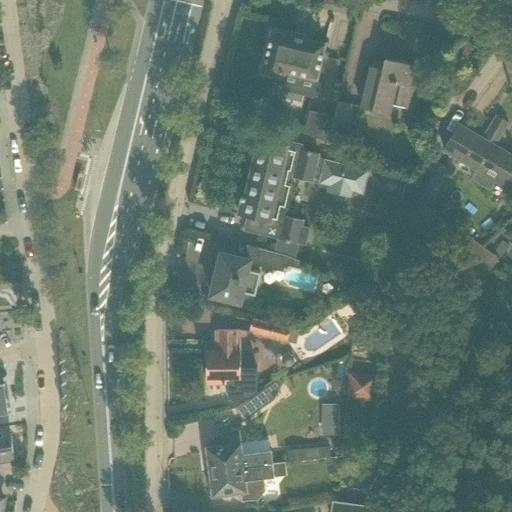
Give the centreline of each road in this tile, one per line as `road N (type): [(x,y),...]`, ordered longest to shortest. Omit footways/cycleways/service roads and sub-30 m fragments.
road 1 (residential): [(154,511),(155,291),(228,0)]
road 2 (secondary): [(114,511),(108,277),(171,0)]
road 3 (residential): [(5,0),(45,337)]
road 4 (residential): [(45,337),(46,445),(32,501)]
road 5 (residential): [(352,0),(511,45)]
